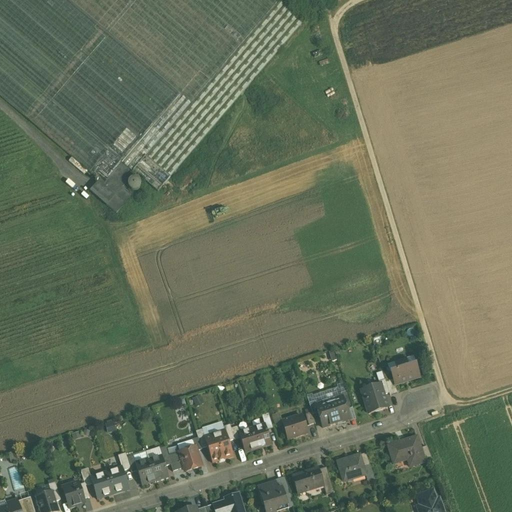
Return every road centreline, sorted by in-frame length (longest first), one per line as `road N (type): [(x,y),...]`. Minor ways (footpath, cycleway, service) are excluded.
road 1 (track): [(358,0),(333,24),(443,390),(455,405)]
road 2 (residential): [(122,511),(424,410)]
